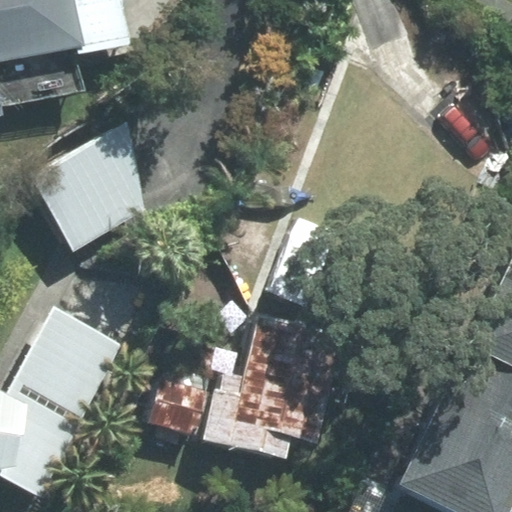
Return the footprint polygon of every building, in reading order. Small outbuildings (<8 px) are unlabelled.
[(0,0),(0,62),(113,44),(105,0),(0,0)] [(110,124),(13,182),(56,253),(128,212),(110,124)] [(300,223),(268,195),(226,243),(258,271),(300,223)] [(511,212),(440,346),(511,384),(511,212)] [(0,491),(18,501),(100,347),(31,311),(0,368),(0,491)] [(146,378),(134,423),(263,457),(267,440),(293,447),(321,341),(240,320),(220,398),(146,378)] [(485,511),(511,456),(511,387),(438,352),(371,491),(415,511),(485,511)]
